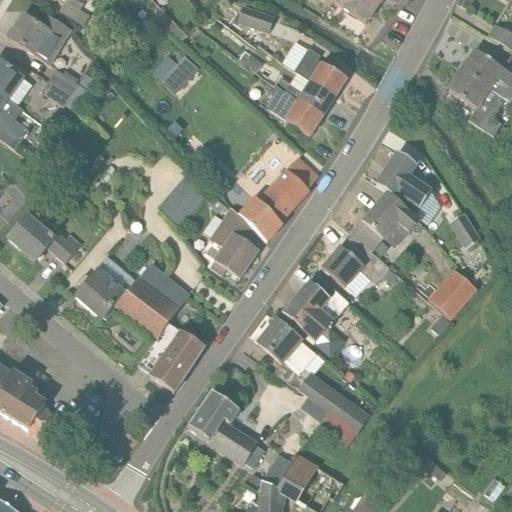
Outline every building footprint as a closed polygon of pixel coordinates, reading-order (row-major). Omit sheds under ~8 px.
[(58,0),(64,3),(66,4),(80,13),(80,12),(85,3),(86,2),(81,0),(58,0)] [(326,0),(328,1),(341,9),(365,26),(378,7),(368,0),(326,0)] [(464,0),(460,7),(467,12),(474,2),(470,0),(464,0)] [(236,25),(268,36),(273,21),(242,10),(236,25)] [(21,19),(7,41),(49,67),(69,34),(48,21),(41,31),(21,19)] [(511,54),(511,53),(511,37),(495,27),(488,39),(511,54)] [(306,54),(293,75),(309,85),(309,86),(333,102),(345,82),(321,66),(317,63),(319,59),(308,52),(307,52),(306,53),(306,54)] [(244,54),(239,61),(256,74),(262,67),(244,54)] [(466,61),(458,72),(504,103),(509,105),(511,100),(511,78),(502,72),(474,54),(468,63),(466,61)] [(0,96),(7,102),(22,81),(0,65),(0,96)] [(492,121),(504,103),(458,72),(451,83),(454,84),(448,94),(475,112),(468,123),(492,140),(501,127),(492,121)] [(55,73),(48,84),(71,99),(78,88),(55,73)] [(61,77),(74,86),(77,82),(64,73),(61,77)] [(280,80),(274,89),(275,90),(284,96),(297,105),(321,120),(333,102),(309,86),(303,95),(290,87),(280,80)] [(65,108),(71,99),(48,84),(41,95),(64,110),(65,108)] [(87,94),(78,88),(71,99),(65,108),(74,114),(87,94)] [(271,100),(265,111),(285,124),(309,139),(321,120),(297,105),(275,90),(269,99),(271,100)] [(7,102),(0,96),(0,143),(14,153),(28,134),(14,124),(21,113),(7,102)] [(505,146),(511,135),(502,129),(495,140),(505,146)] [(397,155),(375,188),(386,195),(393,200),(395,201),(397,198),(418,212),(419,211),(430,194),(431,193),(410,179),(416,169),(415,168),(397,155)] [(254,202),(238,218),(253,233),(265,246),(281,229),(278,226),(308,194),(307,193),(317,179),(316,178),(297,161),(296,162),(286,173),(285,174),(271,190),(256,204),(254,202)] [(200,182),(168,221),(179,230),(211,192),(200,182)] [(11,185),(3,194),(11,200),(18,193),(14,188),(11,185)] [(12,201),(0,214),(0,217),(8,224),(23,207),(27,203),(26,201),(25,200),(18,193),(12,201)] [(386,195),(350,237),(371,255),(382,242),(396,225),(408,235),(409,236),(410,234),(417,226),(419,224),(407,213),(386,195)] [(223,208),(212,200),(207,206),(218,215),(223,208)] [(210,240),(209,242),(222,251),(209,270),(222,279),(226,273),(239,282),(257,255),(244,246),(253,233),(238,218),(230,210),(221,223),(219,228),(210,240)] [(27,219),(7,242),(34,265),(47,250),(53,256),(66,266),(81,247),(69,237),(65,243),(61,247),(54,242),(39,229),(45,221),(39,216),(33,211),(27,219)] [(449,224),(448,225),(465,253),(480,244),(479,243),(462,216),(449,224)] [(339,250),(321,271),(336,284),(340,288),(344,291),(358,274),(368,283),(369,284),(375,288),(381,279),(390,287),(396,279),(387,272),(388,271),(388,270),(371,255),(370,256),(360,267),(339,250)] [(151,266),(136,283),(149,294),(164,276),(151,266)] [(96,272),(73,299),(75,300),(101,322),(123,295),(98,273),(96,272)] [(450,324),(476,294),(453,274),(427,304),(450,324)] [(307,287),(281,317),(301,333),(314,345),(315,346),(328,331),(333,325),(341,316),(327,304),(334,295),(330,291),(314,278),(307,287)] [(134,283),(114,311),(156,341),(158,342),(169,327),(177,315),(134,283)] [(430,331),(439,338),(449,326),(440,319),(430,331)] [(276,324),(257,346),(281,366),(282,365),(298,379),(304,372),(312,378),(312,377),(323,365),(316,358),(315,357),(300,345),(276,324)] [(156,341),(136,368),(137,368),(150,378),(150,379),(172,395),(203,352),(169,327),(158,342),(156,341)] [(347,373),(342,379),(350,384),(354,378),(347,373)] [(301,394),(300,395),(307,400),(328,415),(329,416),(346,428),(358,412),(312,378),(301,394)] [(211,396),(187,431),(208,445),(241,468),(242,466),(243,466),(254,448),(256,445),(230,428),(235,421),(239,415),(211,396)] [(346,428),(329,416),(321,428),(345,448),(355,435),(346,428)] [(423,457),(417,464),(431,477),(439,484),(445,476),(438,469),(423,457)] [(273,466),(261,483),(275,492),(286,473),(290,466),(278,458),(273,466)] [(307,511),(320,511),(338,485),(315,469),(305,486),(286,473),(275,492),(273,495),(261,487),(259,508),(258,511),(280,511),(281,506),(285,498),(307,511)] [(247,485),(256,491),(261,483),(251,477),(247,485)]
